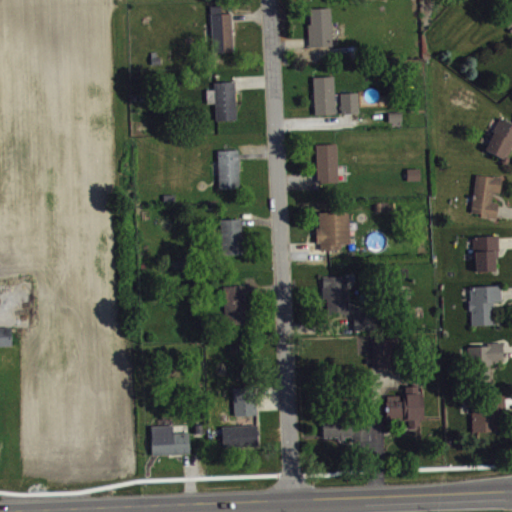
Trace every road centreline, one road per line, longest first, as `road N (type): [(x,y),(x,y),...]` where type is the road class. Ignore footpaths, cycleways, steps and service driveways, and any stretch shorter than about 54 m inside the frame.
road 1 (secondary): [(0,508),(511,488)]
road 2 (residential): [(293,497),(269,0)]
